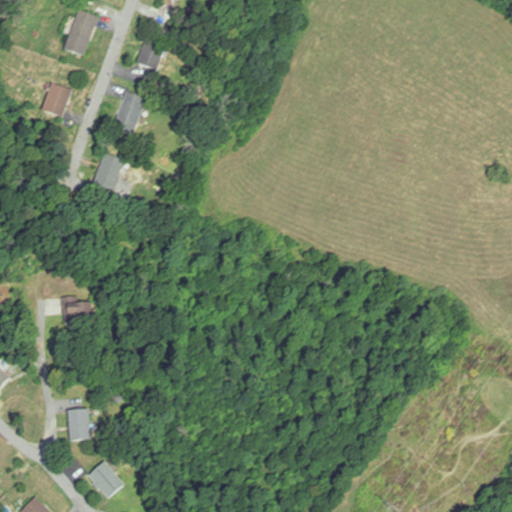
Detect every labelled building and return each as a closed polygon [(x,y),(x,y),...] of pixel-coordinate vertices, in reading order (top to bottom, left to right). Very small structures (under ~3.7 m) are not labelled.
[(100,17),(80,11),(68,52),(88,58),(100,17)] [(140,65),(159,72),(169,44),(150,37),(140,65)] [(65,123),(75,92),(54,85),(44,116),(65,123)] [(129,92),(116,127),(136,135),(149,100),(129,92)] [(116,194),(129,163),(108,155),(95,185),(116,194)] [(94,411),(72,411),(72,441),(94,441),(94,411)] [(110,500),(127,486),(108,463),(91,477),(110,500)] [(24,511),(52,511),(39,498),(24,511)]
